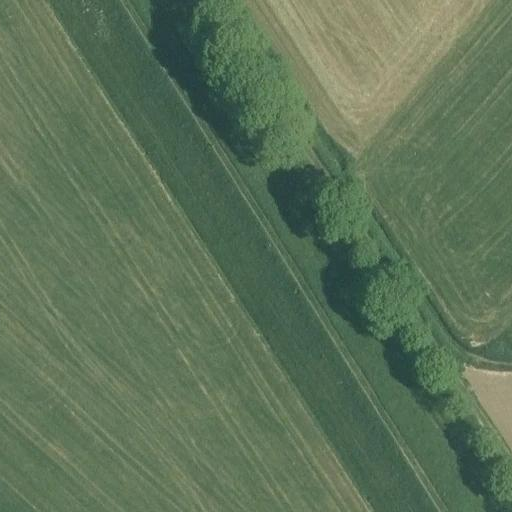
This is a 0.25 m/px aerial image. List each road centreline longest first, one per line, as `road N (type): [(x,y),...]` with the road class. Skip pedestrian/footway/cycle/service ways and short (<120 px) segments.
road 1 (track): [(123,0),(444,511)]
road 2 (track): [(511,480),(213,0)]
